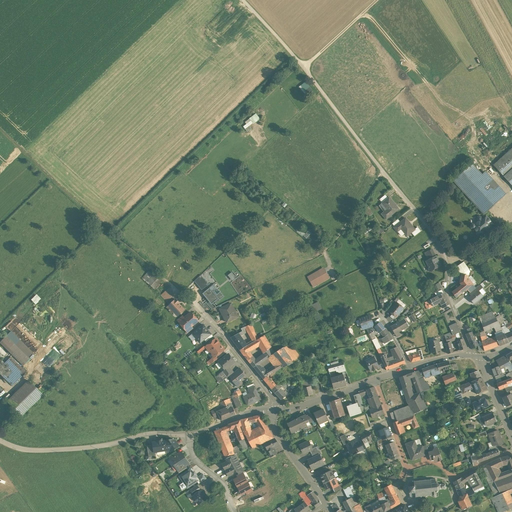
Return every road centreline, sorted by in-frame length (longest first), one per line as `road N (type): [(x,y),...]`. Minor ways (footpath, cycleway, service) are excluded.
road 1 (track): [(382,171),(241,0)]
road 2 (residential): [(471,356),(438,238),(382,171)]
road 3 (track): [(0,130),(148,263)]
road 4 (residential): [(281,410),(220,331),(148,263)]
road 5 (residential): [(189,433),(68,449),(0,440)]
